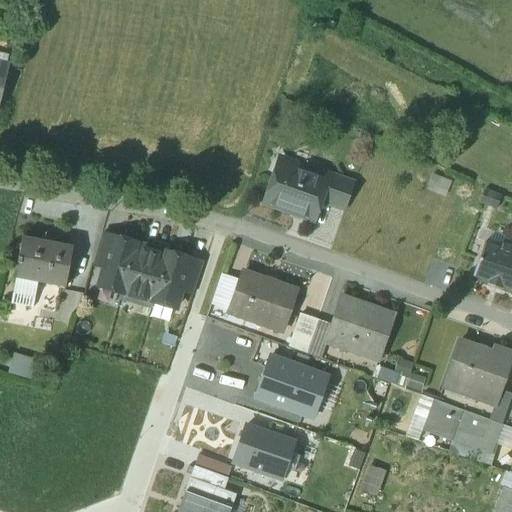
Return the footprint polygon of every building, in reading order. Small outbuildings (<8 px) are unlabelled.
[(325,180),(278,163),(263,203),(312,220),(319,201),(326,180),(325,180)] [(353,184),(327,175),(325,180),(326,180),(319,201),(344,210),(353,184)] [(500,196),(483,190),(479,203),(495,209),(500,196)] [(100,235),(92,265),(103,268),(112,238),(100,235)] [(136,244),(112,237),(112,238),(103,268),(98,287),(120,294),(121,294),(135,245),(136,245),(136,244)] [(59,245),(22,238),(21,238),(16,264),(18,264),(15,279),(36,283),(64,288),(72,247),(59,245)] [(499,249),(483,243),(471,277),(487,282),(486,286),(499,291),(501,287),(511,290),(511,247),(501,244),(499,249)] [(167,248),(154,244),(152,250),(147,269),(161,272),(166,253),(167,248)] [(136,245),(135,245),(121,294),(120,294),(119,297),(151,306),(152,303),(161,272),(147,269),(152,250),(136,245)] [(189,259),(166,253),(161,272),(152,303),(174,309),(180,290),(188,260),(189,259)] [(202,264),(188,260),(180,290),(192,294),(202,264)] [(296,291),(243,272),(239,282),(230,306),(228,313),(281,332),(296,291)] [(230,306),(239,282),(220,274),(211,299),(230,306)] [(36,283),(15,279),(10,304),(32,308),(36,283)] [(393,316),(341,298),(331,326),(326,342),(378,360),(393,316)] [(299,315),(288,348),(304,354),(316,320),(299,315)] [(316,320),(304,354),(321,359),(326,342),(331,326),(316,320)] [(491,354),(458,342),(442,387),(481,402),(493,406),(495,407),(501,391),(511,360),(511,355),(493,348),(491,354)] [(45,365),(13,355),(8,373),(40,382),(45,365)] [(253,397),(313,419),(328,378),(268,356),(253,397)] [(392,371),(376,366),(372,377),(417,391),(424,369),(395,360),(392,371)] [(511,395),(501,391),(495,407),(493,406),(489,420),(501,425),(511,395)] [(419,396),(404,435),(417,441),(421,430),(426,431),(437,402),(419,396)] [(462,412),(437,402),(426,431),(451,441),(462,412)] [(481,402),(476,416),(489,420),(493,406),(481,402)] [(476,416),(463,411),(462,412),(451,441),(490,453),(494,444),(501,425),(489,420),(476,416)] [(511,429),(501,425),(494,444),(510,450),(511,450),(511,429)] [(233,463),(282,480),(294,443),(245,427),(233,463)] [(510,450),(494,444),(490,453),(507,459),(510,450)] [(511,450),(510,450),(507,459),(503,471),(511,473),(511,450)] [(210,486),(223,491),(227,479),(214,474),(210,486)] [(229,511),(235,495),(223,491),(210,486),(189,479),(177,511),(229,511)] [(511,511),(511,484),(509,491),(503,488),(491,511),(511,511)]
